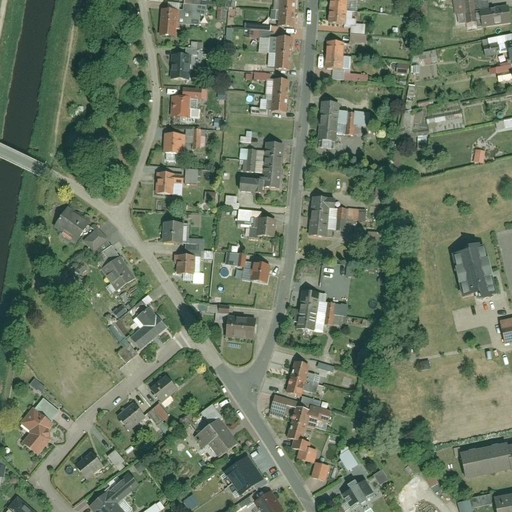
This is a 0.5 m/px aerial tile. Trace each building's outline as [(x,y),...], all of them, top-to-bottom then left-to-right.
[(155,6),(153,34),(170,35),(171,22),(202,25),(203,0),(179,0),(178,8),(155,6)] [(289,0),(272,0),(271,23),(287,25),(289,0)] [(325,0),(323,22),(345,24),(344,31),(360,32),(362,16),(342,15),(343,0),(325,0)] [(477,29),(511,24),(508,6),(477,10),(475,0),(452,0),(454,12),(463,11),(465,25),(477,23),(477,29)] [(225,8),(225,17),(236,16),(235,8),(225,8)] [(265,35),(266,21),(245,20),(244,34),(265,35)] [(511,56),(511,36),(508,38),(507,30),(483,34),(484,42),(491,41),(493,50),(501,48),(503,59),(511,56)] [(285,65),(286,36),(265,35),(261,64),(285,65)] [(341,45),(323,43),(321,69),(339,70),(341,45)] [(411,63),(434,61),(434,51),(410,53),(411,63)] [(185,53),(165,52),(163,77),(183,78),(185,53)] [(280,113),(283,76),(260,74),(261,64),(249,63),(248,75),(262,76),(260,93),(255,92),(253,110),(280,113)] [(509,85),(511,84),(511,65),(494,69),(496,78),(508,76),(509,85)] [(342,73),(342,84),(366,86),(367,75),(342,73)] [(409,107),(416,85),(408,83),(402,105),(409,107)] [(167,90),(165,113),(193,115),(196,87),(176,85),(175,91),(167,90)] [(335,146),(339,106),(317,104),(313,143),(335,146)] [(427,134),(463,127),(459,107),(424,114),(427,134)] [(368,113),(345,112),(344,136),(351,136),(352,125),(368,126),(368,113)] [(511,113),(490,118),(492,127),(511,122),(511,113)] [(196,126),(187,126),(187,145),(196,145),(196,126)] [(177,132),(159,131),(157,151),(175,153),(177,132)] [(278,143),(260,141),(259,148),(238,146),(235,169),(247,170),(246,176),(234,174),(232,188),(251,191),(252,186),(272,189),(278,143)] [(481,163),(482,151),(472,150),(471,163),(481,163)] [(199,184),(199,169),(186,169),(186,184),(199,184)] [(176,181),(177,172),(176,172),(154,170),(152,192),(165,193),(166,181),(176,181)] [(200,181),(209,181),(209,170),(200,170),(200,181)] [(218,206),(232,207),(235,194),(220,191),(218,206)] [(330,196),(307,194),(303,234),(321,236),(322,223),(352,226),(354,205),(330,203),(330,196)] [(254,211),(232,207),(229,219),(243,221),(241,237),(267,241),(270,219),(253,216),(254,211)] [(52,230),(73,245),(76,240),(94,251),(108,241),(65,211),(52,230)] [(180,222),(157,219),(154,241),(177,244),(180,222)] [(118,302),(140,286),(108,241),(94,251),(98,257),(93,261),(112,288),(109,290),(118,302)] [(458,296),(490,289),(482,246),(449,252),(458,296)] [(263,281),(265,264),(236,260),(238,251),(222,249),(220,264),(235,267),(234,276),(263,281)] [(171,251),(170,273),(188,273),(189,252),(171,251)] [(321,291),(295,288),(293,306),(289,305),(288,315),(293,316),(291,329),(310,331),(311,320),(342,324),(344,302),(320,299),(321,291)] [(251,341),(254,315),(224,312),(224,309),(213,308),(214,303),(203,302),(202,310),(211,311),(210,321),(219,322),(217,337),(251,341)] [(135,354),(167,328),(149,307),(135,319),(141,326),(124,340),(135,354)] [(511,317),(495,321),(496,328),(498,336),(502,352),(511,349),(511,317)] [(121,341),(130,334),(121,321),(111,329),(121,341)] [(88,383),(112,370),(107,361),(101,365),(90,344),(77,352),(85,366),(79,369),(88,383)] [(304,362),(289,358),(278,395),(287,398),(296,400),(297,395),(319,401),(323,386),(312,383),(315,372),(302,368),(304,362)] [(316,363),(314,368),(330,373),(331,368),(316,363)] [(161,372),(142,385),(155,402),(174,389),(161,372)] [(18,443),(34,456),(58,427),(46,417),(55,405),(39,392),(14,423),(26,433),(18,443)] [(321,480),(325,462),(310,458),(313,447),(302,444),(304,436),(297,434),(299,424),(309,427),(311,419),(325,422),(328,409),(296,400),(287,398),(277,437),(287,440),(285,448),(292,450),(290,458),(306,462),(303,475),(321,480)] [(129,400),(109,416),(123,433),(143,417),(150,427),(160,419),(148,403),(138,411),(129,400)] [(213,456),(234,440),(205,402),(195,410),(204,422),(187,436),(197,449),(204,444),(213,456)] [(502,442),(455,453),(460,477),(505,467),(506,472),(511,470),(511,444),(503,446),(502,442)] [(329,452),(340,470),(353,463),(342,444),(329,452)] [(68,465),(79,478),(104,455),(112,464),(120,457),(109,445),(94,458),(85,449),(68,465)] [(259,480),(244,458),(219,475),(234,497),(259,480)] [(376,486),(385,481),(379,470),(370,475),(376,486)] [(121,472),(81,506),(86,511),(149,511),(154,508),(149,502),(136,511),(127,511),(113,495),(129,481),(121,472)] [(340,511),(341,511),(369,494),(355,473),(339,484),(344,491),(332,499),(340,511)] [(511,511),(511,491),(488,496),(491,511),(511,511)] [(245,492),(233,501),(241,511),(248,505),(253,511),(275,511),(277,511),(263,492),(251,501),(245,492)] [(31,511),(33,511),(13,493),(0,506),(0,511),(31,511)] [(455,511),(468,511),(466,500),(453,503),(455,511)]
